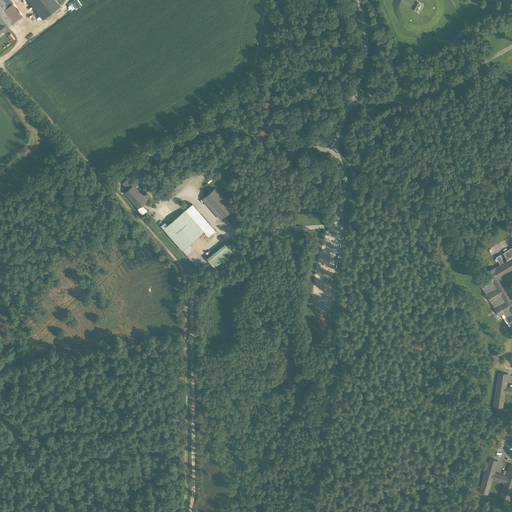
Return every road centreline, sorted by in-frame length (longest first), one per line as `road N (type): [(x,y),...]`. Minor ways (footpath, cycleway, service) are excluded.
road 1 (track): [(344,178),(358,208),(367,294),(363,399),(320,467),(310,511)]
road 2 (track): [(0,67),(172,256),(185,327)]
road 3 (unknown): [(178,511),(181,395),(162,371),(109,345),(53,351),(0,373)]
road 4 (track): [(0,466),(23,444),(102,406),(162,389),(185,363)]
road 5 (track): [(185,363),(181,511)]
road 6 (track): [(332,222),(312,296),(317,305),(326,298),(321,280)]
